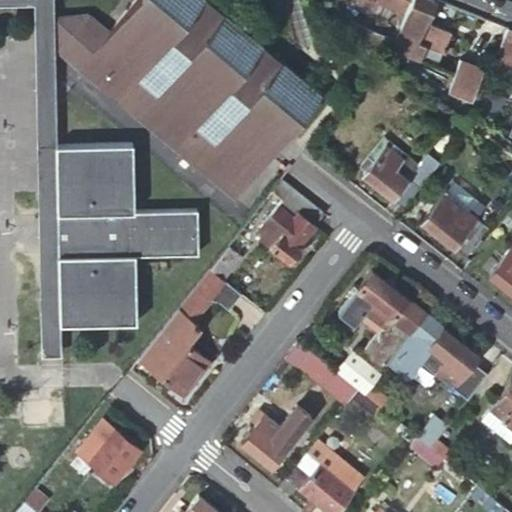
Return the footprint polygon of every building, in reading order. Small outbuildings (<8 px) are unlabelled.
[(281,145),(324,92),(213,0),(135,0),(110,30),(89,13),(59,16),(59,50),(81,67),(116,95),(240,196),(281,145)] [(400,29),(412,0),(374,0),(387,5),(383,16),(400,29)] [(435,0),(412,0),(400,29),(392,46),(413,54),(419,41),(443,51),(451,29),(427,20),(435,0)] [(54,96),(52,3),(42,3),(32,3),(40,354),(49,354),(60,353),(59,323),(57,234),(55,144),(54,96)] [(511,28),(509,27),(490,73),(508,80),(511,67),(511,28)] [(451,91),(477,101),(488,70),(463,60),(451,91)] [(477,101),(476,104),(497,120),(508,95),(484,86),(477,101)] [(362,171),(404,204),(418,185),(413,181),(407,176),(394,165),(400,158),(401,160),(405,154),(387,140),(380,148),(374,144),(360,162),(366,166),(362,171)] [(132,142),(55,144),(57,234),(59,323),(135,321),(134,254),(198,253),(197,208),(133,210),(132,142)] [(413,169),(401,160),(400,158),(394,165),(407,176),(413,169)] [(418,185),(433,167),(427,163),(413,181),(418,185)] [(298,244),(324,211),(323,209),(282,176),(272,189),(282,197),(264,220),(272,226),(266,233),(263,230),(258,235),(289,260),(301,246),(298,244)] [(452,179),(444,189),(475,214),(488,197),(461,176),(452,179)] [(475,214),(444,189),(421,217),(464,252),(468,248),(486,225),(474,216),(475,214)] [(489,271),(511,289),(511,242),(489,271)] [(228,243),(210,266),(223,276),(242,254),(228,243)] [(464,252),(471,257),(474,253),(468,248),(464,252)] [(210,266),(138,357),(183,393),(209,360),(185,341),(196,326),(191,322),(208,300),(221,297),(231,305),(242,291),(223,276),(210,266)] [(377,329),(357,355),(379,373),(388,363),(413,330),(427,313),(407,296),(372,268),(350,297),(365,309),(382,323),(377,329)] [(427,313),(436,302),(415,286),(407,296),(427,313)] [(361,315),(365,309),(350,297),(339,311),(354,323),(361,315)] [(361,315),(377,329),(382,323),(365,309),(361,315)] [(427,313),(413,330),(388,363),(406,377),(419,360),(435,373),(439,368),(455,381),(451,386),(466,398),(487,373),(472,361),(478,354),(427,313)] [(351,350),(335,369),(358,387),(364,392),(371,384),(379,373),(357,355),(351,350)] [(335,369),(314,351),(301,367),(346,402),(358,387),(335,369)] [(511,380),(481,419),(510,443),(511,440),(511,380)] [(371,384),(364,392),(378,403),(385,395),(371,384)] [(297,403),(280,424),(294,435),(311,414),(297,403)] [(256,423),(242,440),(271,464),(294,435),(280,424),(260,408),(251,419),(256,423)] [(417,435),(429,445),(435,437),(446,423),(434,413),(416,434),(417,435)] [(104,417),(76,452),(114,481),(141,447),(104,417)] [(417,435),(410,444),(437,465),(444,457),(429,445),(417,435)] [(429,445),(444,457),(455,466),(461,458),(435,437),(429,445)] [(363,476),(317,438),(286,476),(330,511),(334,511),(354,489),(353,488),(363,476)] [(511,481),(499,498),(511,507),(511,505),(511,481)] [(36,485),(25,499),(38,510),(49,496),(36,485)] [(499,511),(504,506),(491,495),(479,485),(472,494),(494,511),(499,511)] [(219,511),(198,495),(184,511),(183,511),(179,508),(176,511),(219,511)] [(25,499),(14,511),(40,511),(38,510),(25,499)] [(395,511),(396,511),(384,501),(375,511),(395,511)]
